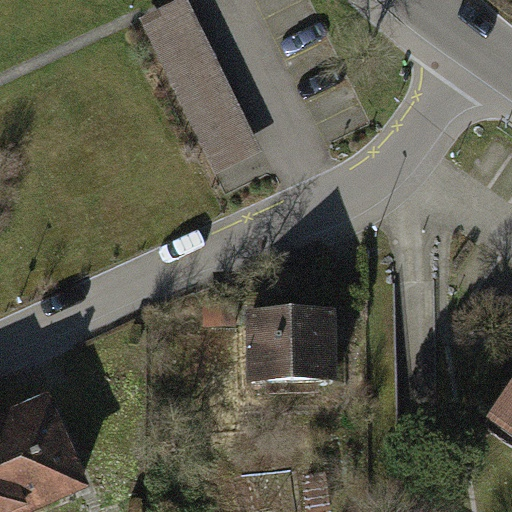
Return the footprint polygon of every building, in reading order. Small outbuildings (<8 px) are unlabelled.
[(144,29),(216,177),(263,154),(191,6),(144,29)] [(229,309),(202,311),(203,336),(230,334),(229,309)] [(257,327),(260,394),(349,390),(346,323),(257,327)] [(511,399),(492,426),(511,440),(511,399)] [(45,407),(0,426),(0,511),(67,511),(87,504),(45,407)]
